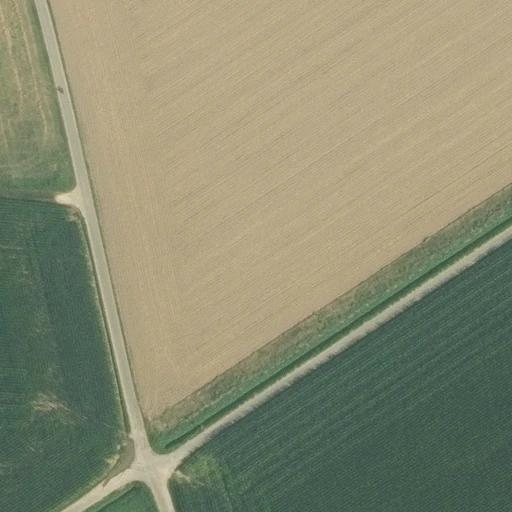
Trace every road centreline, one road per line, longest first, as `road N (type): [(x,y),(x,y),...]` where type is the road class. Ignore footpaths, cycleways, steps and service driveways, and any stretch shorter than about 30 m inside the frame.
road 1 (track): [(170,511),(152,470),(36,0)]
road 2 (track): [(511,232),(152,470),(130,474),(73,511)]
